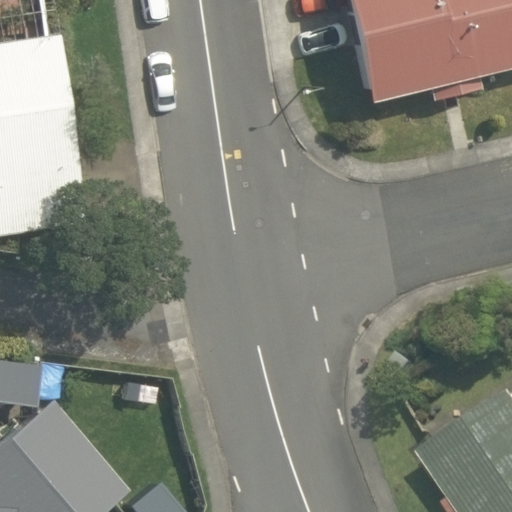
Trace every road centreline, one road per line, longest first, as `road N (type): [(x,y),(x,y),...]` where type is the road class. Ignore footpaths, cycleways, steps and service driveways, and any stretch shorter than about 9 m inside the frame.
road 1 (residential): [(236,254),(511,216)]
road 2 (tertiary): [(236,254),(309,511)]
road 3 (tertiary): [(200,0),(236,254)]
